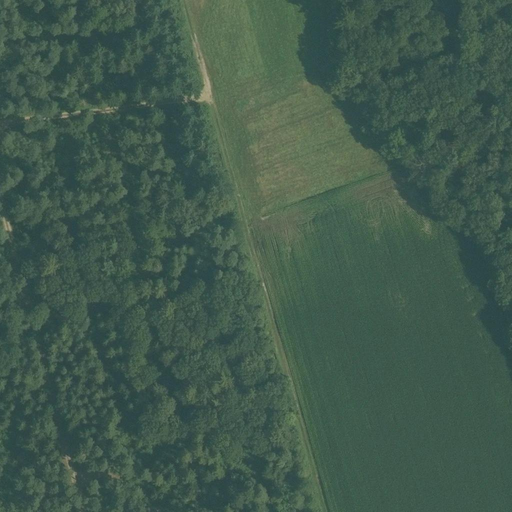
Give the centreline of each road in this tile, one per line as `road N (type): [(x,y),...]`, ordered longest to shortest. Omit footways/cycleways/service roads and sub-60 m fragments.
road 1 (track): [(320,511),(182,0)]
road 2 (track): [(82,511),(0,201)]
road 3 (track): [(0,118),(209,98)]
